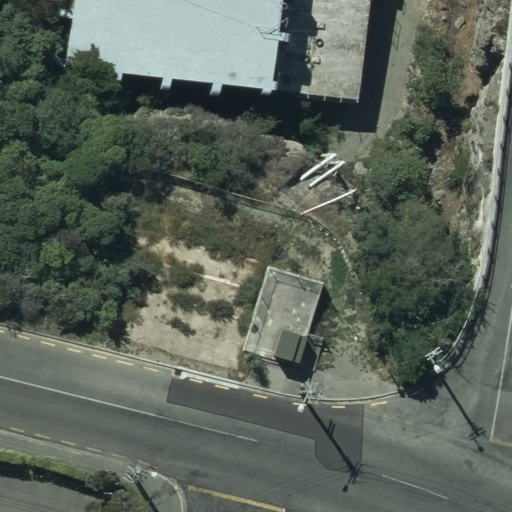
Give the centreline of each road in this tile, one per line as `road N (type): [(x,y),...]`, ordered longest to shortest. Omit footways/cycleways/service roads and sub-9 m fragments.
road 1 (tertiary): [(0,376),(291,451)]
road 2 (residential): [(469,506),(511,316)]
road 3 (tertiary): [(291,451),(469,506)]
